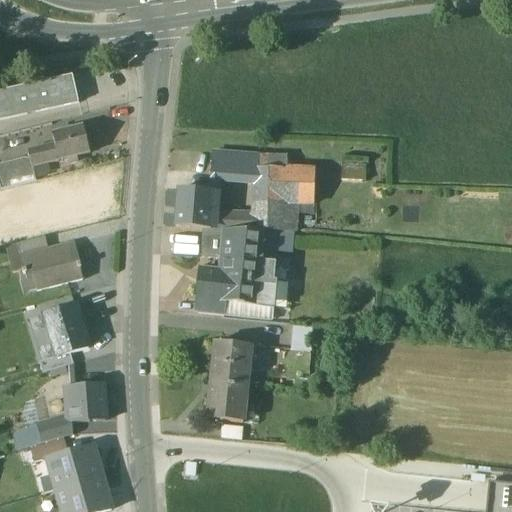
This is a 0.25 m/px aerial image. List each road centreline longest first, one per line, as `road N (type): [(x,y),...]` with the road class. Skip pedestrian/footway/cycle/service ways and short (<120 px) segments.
road 1 (tertiary): [(146,511),(136,322),(161,16)]
road 2 (secondary): [(0,13),(79,36),(161,16)]
road 3 (secondary): [(284,0),(161,16)]
